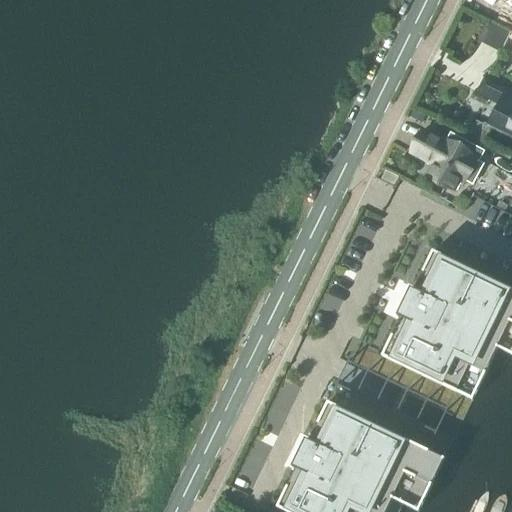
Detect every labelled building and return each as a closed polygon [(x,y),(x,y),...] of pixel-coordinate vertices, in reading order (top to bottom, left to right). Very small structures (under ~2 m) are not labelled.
[(511,33),(510,33),(502,50),(511,54),(511,33)] [(511,85),(489,74),(480,91),(501,101),(492,121),(511,130),(511,85)] [(412,109),(409,116),(420,122),(424,115),(412,109)] [(487,124),(479,120),(476,124),(474,123),(468,134),(484,143),(491,128),(486,125),(487,124)] [(423,132),(411,153),(434,165),(428,176),(453,190),(462,174),(475,181),(484,165),(479,163),(485,152),(451,133),(446,142),(445,144),(423,132)] [(501,151),(498,157),(507,161),(510,155),(501,151)] [(395,186),(399,178),(386,171),(381,179),(395,186)] [(288,487),(277,508),(285,511),(400,511),(404,505),(418,511),(420,511),(445,459),(459,430),(473,401),(498,349),(511,355),(511,289),(510,289),(433,252),(423,273),(436,279),(427,296),(411,289),(407,298),(411,300),(406,310),(402,308),(397,317),(413,325),(405,342),(393,336),(382,357),(383,358),(373,377),(401,390),(392,409),(364,396),(354,415),(328,403),(318,424),(330,430),(322,447),(306,439),(301,449),(306,451),(301,461),(297,458),(292,468),(308,476),(300,493),(288,487)]
